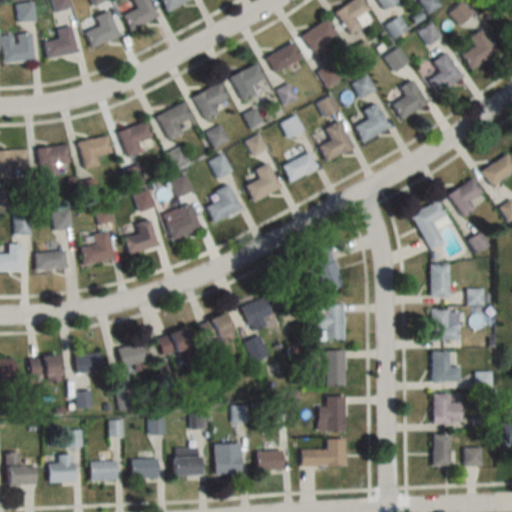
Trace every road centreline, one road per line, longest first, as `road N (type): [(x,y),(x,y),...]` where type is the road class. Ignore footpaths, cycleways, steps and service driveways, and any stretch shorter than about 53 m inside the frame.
road 1 (residential): [(0,318),(79,313),(209,274),(361,191),(511,92)]
road 2 (residential): [(384,510),(382,281),(361,191)]
road 3 (residential): [(0,109),(118,86),(273,0)]
road 4 (residential): [(353,511),(511,504)]
